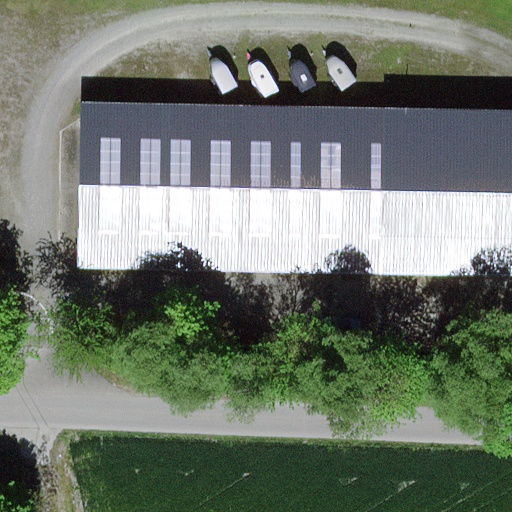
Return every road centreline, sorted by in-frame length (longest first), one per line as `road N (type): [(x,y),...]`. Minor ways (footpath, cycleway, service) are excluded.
road 1 (track): [(42,406),(41,201),(61,109),(89,66),(131,32),(195,10),(348,8),(511,38)]
road 2 (unclassified): [(0,405),(511,425)]
